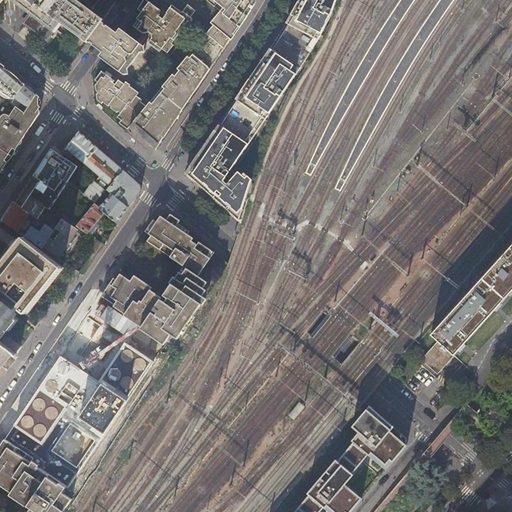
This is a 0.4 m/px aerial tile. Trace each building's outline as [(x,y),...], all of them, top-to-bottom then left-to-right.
[(25,10),(29,13),(26,16),(32,20),(20,35),(23,38),(29,44),(35,49),(44,57),(51,64),(57,69),(63,74),(80,51),(88,40),(101,22),(103,19),(90,9),(77,0),(11,0),(16,3),(25,10)] [(113,5),(116,0),(115,0),(96,0),(90,9),(103,19),(113,5)] [(182,29),(188,21),(190,23),(193,19),(191,17),(195,11),(187,5),(182,12),(172,4),(164,13),(147,0),(142,0),(137,9),(141,12),(136,18),(137,19),(132,26),(142,33),(145,33),(148,35),(148,39),(146,41),(159,51),(162,48),(167,52),(173,44),(171,43),(178,34),(180,35),(184,30),(182,29)] [(265,119),(300,67),(315,41),(320,33),(327,20),(334,4),(335,0),(303,0),(302,3),(298,2),(292,12),(291,14),(294,16),(284,33),(276,45),(268,57),(260,69),(252,81),(249,79),(241,91),(244,93),(233,109),(206,149),(201,156),(198,154),(184,174),(232,216),(233,214),(236,217),(240,220),(248,195),(252,184),(238,172),(227,185),(223,181),(248,144),(244,142),(261,117),(265,119)] [(213,0),(217,3),(214,6),(223,14),(239,26),(250,10),(253,5),(255,0),(213,0)] [(18,28),(26,16),(29,13),(25,10),(15,25),(18,28)] [(239,26),(223,14),(217,21),(233,35),(236,30),(239,26)] [(222,52),(233,35),(217,21),(213,25),(212,26),(146,106),(131,124),(137,129),(156,145),(197,85),(199,86),(203,80),(222,52)] [(110,29),(101,22),(88,40),(98,47),(107,53),(113,44),(119,36),(110,29)] [(126,72),(141,50),(120,34),(119,36),(113,44),(107,53),(104,56),(126,72)] [(0,94),(12,103),(27,86),(25,84),(13,73),(6,67),(0,73),(0,94)] [(137,94),(139,91),(130,84),(131,83),(127,80),(125,82),(108,68),(106,71),(103,68),(96,77),(99,80),(96,82),(97,87),(99,89),(97,92),(98,97),(106,104),(107,103),(112,107),(113,106),(115,107),(114,108),(118,112),(119,111),(121,112),(118,116),(122,120),(120,122),(127,129),(129,126),(131,124),(146,106),(141,101),(142,99),(137,94)] [(218,84),(222,73),(217,71),(212,82),(218,84)] [(156,145),(137,129),(135,132),(139,135),(156,149),(167,133),(182,110),(199,86),(197,85),(156,145)] [(31,90),(27,86),(12,103),(16,106),(17,106),(20,102),(28,107),(36,94),(31,90)] [(11,151),(20,137),(21,137),(22,137),(23,137),(24,136),(10,126),(14,121),(9,117),(16,106),(12,103),(0,94),(0,162),(5,166),(12,155),(11,151)] [(24,136),(27,138),(33,129),(43,114),(43,100),(38,96),(36,94),(28,107),(20,102),(17,106),(16,106),(9,117),(14,121),(10,126),(24,136)] [(66,153),(69,155),(72,151),(101,176),(111,186),(124,171),(111,159),(88,140),(79,132),(70,143),(63,151),(66,153)] [(80,163),(69,155),(66,153),(62,158),(52,149),(16,203),(38,219),(42,221),(50,208),(63,217),(77,226),(96,203),(76,186),(70,180),(69,180),(80,163)] [(124,171),(111,186),(109,189),(113,192),(101,207),(106,211),(119,223),(126,212),(141,190),(140,185),(131,177),(124,171)] [(109,189),(111,186),(101,176),(96,181),(87,174),(76,186),(96,203),(103,195),(108,189),(109,189)] [(8,211),(2,220),(12,227),(23,234),(25,235),(43,247),(44,246),(55,230),(46,224),(42,221),(38,219),(16,203),(14,202),(8,211)] [(101,207),(96,203),(77,226),(79,227),(87,233),(88,231),(91,234),(100,224),(97,221),(106,211),(101,207)] [(112,305),(165,341),(170,334),(176,338),(205,297),(201,294),(205,288),(201,286),(206,280),(197,274),(209,257),(206,255),(211,249),(198,240),(196,243),(191,239),(193,236),(176,225),(179,219),(169,212),(166,217),(160,214),(155,220),(152,218),(144,230),(149,234),(146,240),(182,264),(174,276),(172,275),(168,282),(170,283),(162,294),(168,299),(165,303),(148,291),(151,287),(133,274),(129,280),(119,273),(115,279),(112,277),(100,295),(113,304),(112,305)] [(63,217),(58,225),(55,230),(44,246),(60,256),(69,244),(70,241),(79,227),(77,226),(63,217)] [(84,242),(98,254),(104,244),(89,234),(84,242)] [(0,303),(14,315),(19,308),(27,315),(64,268),(24,236),(0,266),(0,303)] [(423,359),(437,373),(453,355),(511,289),(511,245),(431,335),(439,341),(423,359)] [(75,269),(83,275),(93,261),(81,252),(71,266),(75,269)] [(0,338),(17,317),(14,315),(0,303),(0,374),(17,353),(0,340),(0,338)] [(294,420),(304,407),(299,403),(289,415),(294,420)] [(353,442),(354,443),(338,461),(337,460),(326,472),(332,476),(327,482),(321,478),(308,493),(310,495),(294,511),(292,511),(291,511),(316,511),(317,511),(318,511),(320,511),(325,507),(331,511),(351,511),(363,498),(346,484),(355,474),(351,470),(361,458),(364,460),(369,454),(387,469),(407,446),(407,438),(371,407),(355,425),(355,429),(359,433),(353,442)] [(18,448),(16,447),(3,439),(0,443),(0,485),(10,492),(8,494),(25,505),(20,511),(64,511),(72,500),(63,493),(67,488),(15,452),(18,448)]
